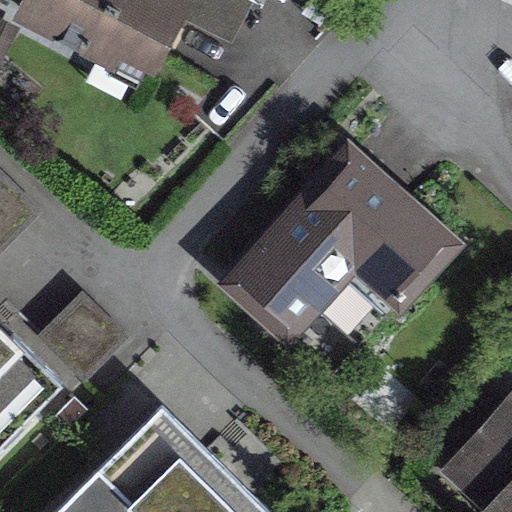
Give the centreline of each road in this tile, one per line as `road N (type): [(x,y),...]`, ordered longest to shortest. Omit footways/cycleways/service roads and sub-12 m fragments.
road 1 (residential): [(392,0),(177,236),(168,258),(180,312),(403,511)]
road 2 (unknown): [(374,19),(511,165)]
